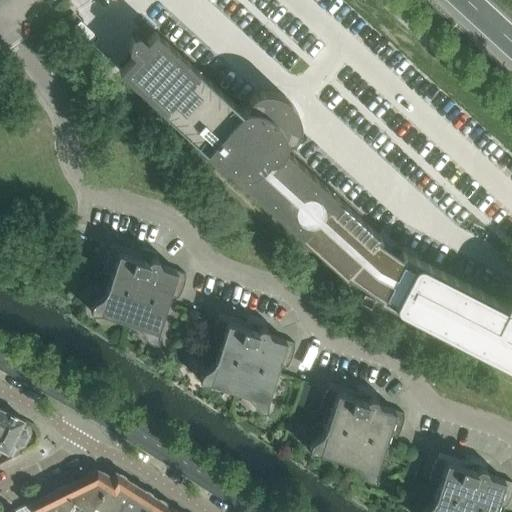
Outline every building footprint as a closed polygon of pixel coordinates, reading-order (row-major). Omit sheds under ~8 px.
[(122,66),(118,70),(345,275),(347,273),(378,238),(381,235),(283,147),(284,147),(284,146),(284,145),(285,145),(285,144),(285,143),(285,142),(286,142),(286,141),(287,141),(288,141),(289,141),(289,140),(290,140),(291,140),(291,139),(292,139),(293,138),(294,137),(295,137),(295,136),(296,136),(296,135),(297,134),(297,133),(298,133),(298,132),(298,131),(299,131),(299,130),(299,129),(299,128),(299,127),(300,126),(300,125),(300,124),(300,123),(300,122),(300,121),(299,121),(299,120),(299,119),(299,118),(299,117),(299,116),(298,115),(298,114),(298,113),(298,112),(297,112),(297,111),(297,110),(296,110),(296,109),(296,108),(295,108),(295,107),(294,106),(294,105),(293,104),(292,103),(292,102),(291,102),(291,101),(290,101),(290,100),(289,100),(289,99),(288,99),(288,98),(287,98),(286,97),(285,97),(285,96),(284,96),(284,95),(283,95),(282,95),(282,94),(281,94),(280,93),(279,93),(278,92),(277,92),(276,92),(275,91),(274,91),(273,91),(272,91),(271,90),(270,90),(269,90),(268,90),(267,90),(266,90),(265,90),(264,90),(263,90),(262,90),(261,90),(260,90),(259,91),(258,91),(257,91),(256,92),(255,92),(255,93),(254,93),(253,93),(253,94),(252,94),(252,95),(251,95),(251,96),(250,96),(250,97),(249,98),(249,99),(248,99),(248,100),(248,101),(247,101),(247,102),(247,103),(247,104),(246,104),(246,105),(246,106),(245,107),(244,107),(243,107),(243,108),(242,108),(241,108),(241,109),(154,30),(146,39),(138,32),(131,34),(126,55),(130,59),(123,67),(122,66)] [(378,238),(347,273),(350,275),(376,292),(379,294),(377,298),(381,299),(511,366),(511,290),(510,292),(509,294),(508,298),(505,303),(420,260),(416,257),(401,250),(400,253),(381,240),(378,238)] [(102,273),(111,276),(100,311),(158,330),(169,295),(177,297),(182,289),(184,281),(185,273),(162,265),(161,265),(160,263),(159,262),(158,260),(158,259),(157,259),(156,258),(155,257),(154,257),(152,257),(151,257),(150,258),(149,258),(148,259),(147,260),(147,261),(110,249),(108,252),(106,254),(105,257),(104,261),(103,263),(102,267),(102,270),(102,273)] [(211,343),(220,346),(209,381),(267,399),(278,364),(286,367),(288,365),(290,361),(291,359),(291,357),(293,353),(294,350),(294,345),(294,343),(294,342),(272,335),(271,335),(269,334),(269,333),(268,332),(267,330),(266,329),(265,327),(263,327),(261,327),(260,327),(259,327),(258,327),(257,328),(256,329),(255,330),(219,319),(218,318),(217,321),(215,324),(214,327),(212,331),(211,335),(211,337),(211,339),(211,343)] [(320,413),(329,415),(318,451),(376,469),(387,434),(396,437),(400,429),(403,421),(404,413),(404,412),(380,405),(379,404),(378,403),(377,402),(377,400),(376,399),(375,397),(373,397),(372,396),(371,396),(370,397),(369,397),(368,398),(367,398),(366,399),(365,400),(337,391),(328,388),(326,391),(325,393),(323,397),(322,399),(321,403),(321,406),(320,410),(320,413)] [(0,447),(7,451),(11,444),(17,447),(24,445),(28,436),(26,429),(20,426),(23,419),(1,408),(0,409),(0,447)] [(429,482),(438,485),(429,511),(493,511),(496,504),(505,506),(509,499),(511,491),(511,490),(511,481),(489,474),(488,473),(485,468),(484,467),(482,466),(481,466),(480,466),(479,466),(477,467),(476,468),(475,469),(475,470),(437,458),(435,461),(434,464),(433,466),(431,470),(430,472),(430,476),(430,479),(429,482)] [(97,469),(55,489),(72,500),(73,501),(89,511),(93,505),(111,478),(97,469)] [(111,478),(93,505),(104,511),(116,511),(135,484),(117,473),(114,473),(111,478)] [(135,484),(116,511),(144,511),(154,496),(135,484)] [(55,489),(26,504),(26,505),(36,511),(63,511),(72,500),(55,489)] [(154,496),(144,511),(171,511),(174,509),(154,496)]
